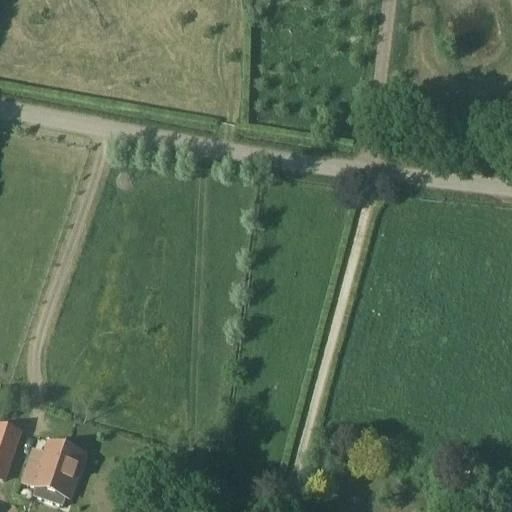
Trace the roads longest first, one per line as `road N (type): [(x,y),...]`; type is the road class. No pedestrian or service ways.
road 1 (unclassified): [(511,191),(372,177),(0,109)]
road 2 (unknown): [(372,177),(280,511)]
